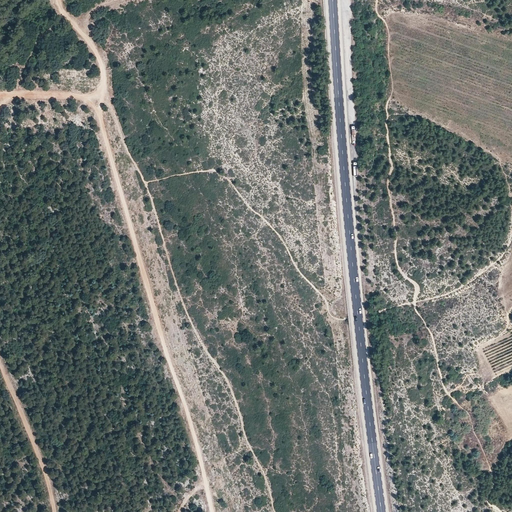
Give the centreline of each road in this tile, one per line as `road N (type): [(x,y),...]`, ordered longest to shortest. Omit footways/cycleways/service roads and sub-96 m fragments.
road 1 (primary): [(381,511),(332,0)]
road 2 (track): [(103,90),(146,187),(181,301),(227,379),(275,511)]
road 3 (track): [(206,483),(100,116),(87,96)]
road 4 (track): [(0,367),(52,511)]
